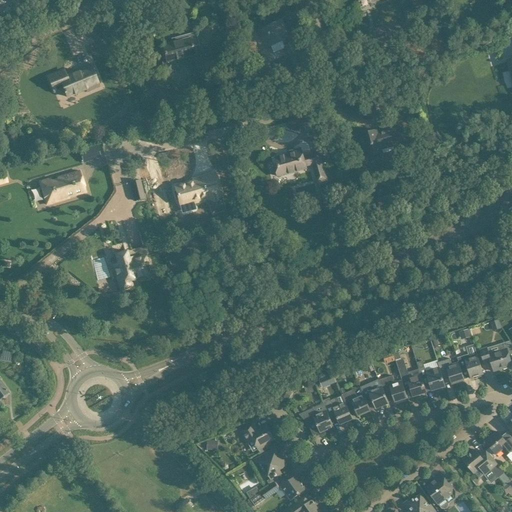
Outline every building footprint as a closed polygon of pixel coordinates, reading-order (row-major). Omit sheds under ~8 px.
[(259,31),(263,40),(266,48),(282,42),(289,57),(301,52),(292,32),(287,34),(281,21),(259,31)] [(194,55),(193,48),(199,46),(196,32),(180,37),(181,41),(162,46),(166,60),(164,61),(162,64),(163,65),(162,66),(164,76),(174,73),(171,61),(194,55)] [(468,49),(474,68),(490,63),(484,44),(468,49)] [(194,62),(198,76),(215,71),(211,57),(194,62)] [(54,92),(63,88),(67,97),(86,89),(87,92),(99,87),(90,65),(78,70),(79,72),(66,78),(63,71),(48,77),(54,92)] [(361,99),(365,111),(390,103),(386,91),(361,99)] [(128,104),(121,105),(125,120),(131,118),(128,104)] [(407,142),(405,135),(402,125),(377,132),(376,131),(359,135),(365,158),(383,154),(382,149),(407,142)] [(287,153),(288,155),(273,159),(278,176),(306,168),(306,166),(313,164),(318,182),(327,180),(322,163),(319,153),(303,157),(301,149),(287,153)] [(51,179),(39,182),(46,204),(64,199),(64,198),(85,192),(79,172),(57,178),(58,180),(51,182),(51,179)] [(193,182),(174,187),(179,205),(180,205),(182,213),(196,210),(194,203),(208,200),(212,214),(225,210),(220,196),(222,196),(217,180),(204,183),(203,179),(193,182)] [(140,181),(131,183),(132,189),(141,187),(140,181)] [(348,215),(345,203),(337,205),(340,217),(348,215)] [(113,265),(121,292),(133,289),(131,281),(135,280),(134,279),(151,274),(143,247),(115,255),(118,264),(113,265)] [(191,264),(187,250),(168,255),(171,269),(191,264)] [(501,328),(499,320),(490,323),(492,331),(501,328)] [(471,335),(469,329),(461,332),(462,338),(471,335)] [(443,343),(441,337),(433,339),(435,346),(443,343)] [(480,351),(481,355),(484,364),(491,362),(494,371),(502,369),(504,370),(508,369),(509,367),(511,365),(511,364),(509,356),(507,349),(489,355),(487,349),(480,351)] [(0,357),(0,360),(10,363),(12,354),(1,352),(0,357)] [(401,376),(402,381),(404,388),(410,386),(413,397),(419,395),(419,397),(425,395),(424,393),(426,393),(425,389),(421,375),(409,379),(407,374),(408,374),(404,359),(401,359),(399,352),(394,353),(396,361),(401,376)] [(458,358),(459,363),(461,370),(468,368),(471,379),(476,377),(476,378),(482,376),(482,375),(483,375),(480,365),(478,357),(470,359),(469,355),(458,358)] [(450,359),(438,363),(439,368),(443,378),(449,376),(452,385),(457,383),(458,384),(462,383),(463,381),(464,381),(461,370),(459,363),(452,365),(450,359)] [(417,363),(421,375),(425,389),(431,387),(432,391),(438,389),(443,389),(444,387),(445,387),(443,378),(439,368),(438,363),(437,360),(424,365),(423,361),(417,363)] [(374,370),(370,361),(364,364),(368,373),(374,370)] [(332,373),(319,379),(322,387),(335,382),(332,373)] [(379,380),(382,387),(389,385),(395,403),(408,399),(404,388),(402,381),(395,384),(393,376),(379,380)] [(389,404),(382,387),(379,380),(360,388),(363,395),(366,401),(372,399),(376,409),(389,404)] [(0,399),(3,397),(4,397),(6,396),(6,395),(8,393),(0,381),(0,399)] [(292,393),(288,391),(287,390),(287,391),(284,398),(289,400),(292,393)] [(342,395),(345,403),(347,408),(354,406),(359,417),(371,411),(366,401),(363,395),(357,398),(354,390),(346,393),(342,395)] [(323,401),(324,404),(329,416),(335,413),(340,425),(352,419),(347,408),(345,403),(339,406),(336,399),(331,401),(329,398),(323,401)] [(329,416),(324,404),(313,409),(304,412),(299,415),(309,426),(316,423),(320,433),(334,427),(329,416)] [(253,423),(245,428),(240,431),(248,444),(253,441),(259,450),(260,450),(268,445),(267,443),(274,439),(266,425),(257,430),(253,423)] [(508,456),(511,452),(511,438),(506,442),(498,432),(485,442),(492,450),(497,455),(503,450),(508,456)] [(208,441),(207,449),(215,450),(216,442),(208,441)] [(463,460),(474,474),(479,480),(491,470),(498,478),(499,477),(505,484),(504,485),(508,491),(509,490),(511,493),(511,482),(497,465),(494,461),(486,451),(480,456),(475,450),(463,460)] [(273,451),(264,456),(256,461),(262,473),(266,471),(271,479),(281,473),(279,470),(286,466),(281,458),(277,459),(273,451)] [(280,479),(270,486),(251,500),(255,506),(266,499),(282,487),(291,500),(298,496),(306,490),(300,482),(302,480),(298,475),(284,485),(280,479)] [(438,505),(439,504),(441,508),(445,509),(448,506),(448,502),(446,499),(452,494),(456,498),(462,494),(453,481),(448,485),(442,476),(432,484),(430,484),(427,486),(427,487),(426,488),(438,505)] [(405,504),(410,511),(435,511),(431,506),(429,507),(427,504),(421,496),(414,500),(413,499),(413,500),(412,499),(405,504)] [(182,510),(183,511),(184,511),(193,505),(187,498),(178,507),(180,508),(180,509),(182,510)] [(320,511),(316,506),(318,505),(314,499),(307,504),(302,498),(282,511),(320,511)]
